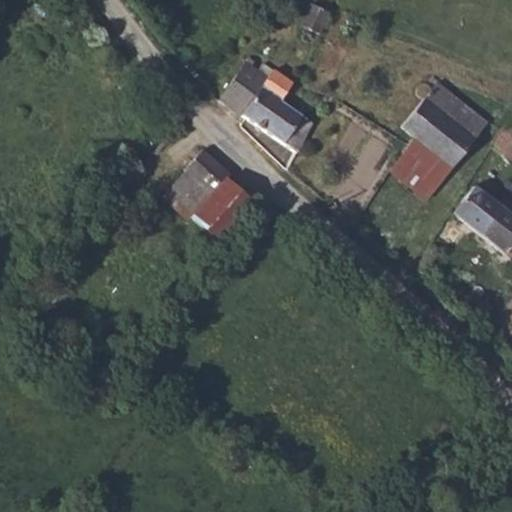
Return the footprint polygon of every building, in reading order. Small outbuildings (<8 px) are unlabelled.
[(316,7),(306,2),(296,25),(315,34),(323,18),(312,13),(316,7)] [(244,58),(218,100),(293,152),(310,125),(279,104),(290,83),(270,70),(265,79),(249,68),(252,64),(244,58)] [(398,126),(408,134),(449,164),(487,119),(433,78),(430,82),(427,80),(420,79),(415,82),(412,88),(414,93),(418,98),(398,126)] [(511,117),(502,127),(490,146),(510,164),(511,161),(511,117)] [(403,142),(389,165),(425,193),(449,164),(408,134),(402,141),(403,142)] [(181,170),(181,171),(212,196),(225,179),(228,174),(197,149),(181,170)] [(181,171),(167,191),(198,215),(212,196),(181,171)] [(212,196),(198,215),(195,219),(224,242),(252,202),(225,179),(212,196)] [(511,215),(472,184),(451,213),(511,258),(511,215)]
